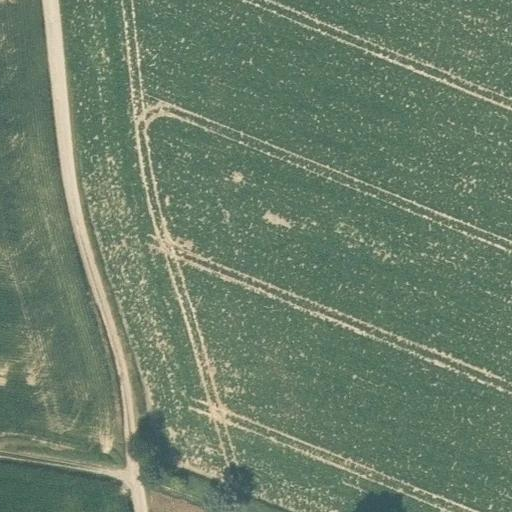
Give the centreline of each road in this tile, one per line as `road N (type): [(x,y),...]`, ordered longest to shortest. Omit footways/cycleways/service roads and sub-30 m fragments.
road 1 (track): [(133,475),(118,366),(73,210),(47,0)]
road 2 (track): [(0,455),(133,475)]
